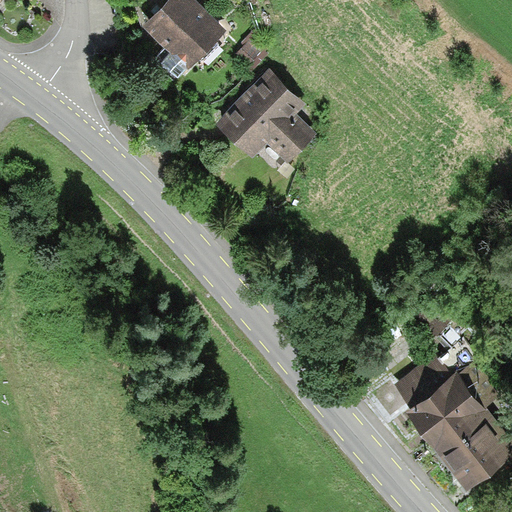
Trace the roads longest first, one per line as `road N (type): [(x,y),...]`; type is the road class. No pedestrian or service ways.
road 1 (secondary): [(424,511),(150,198),(41,97)]
road 2 (track): [(0,334),(57,511)]
